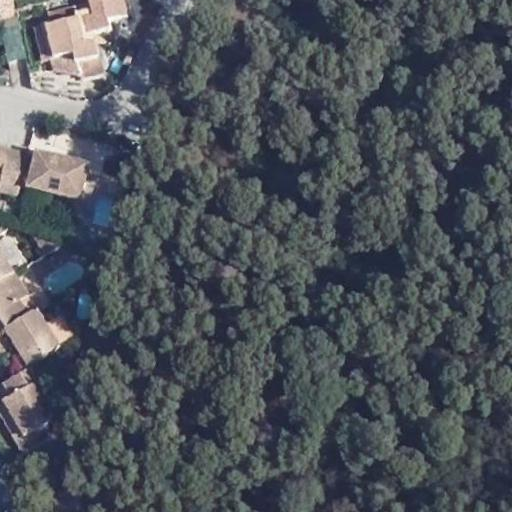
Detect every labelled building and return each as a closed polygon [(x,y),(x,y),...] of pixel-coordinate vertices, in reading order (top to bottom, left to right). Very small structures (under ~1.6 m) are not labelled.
[(0,0),(0,9),(1,9),(3,19),(20,15),(15,0),(0,0)] [(91,0),(95,17),(86,19),(90,36),(112,31),(110,22),(129,18),(124,0),(91,0)] [(76,65),(100,59),(96,42),(87,44),(82,19),(44,27),(52,63),(53,71),(78,74),(76,65)] [(52,63),(44,27),(35,29),(43,65),(52,63)] [(104,75),(100,59),(76,65),(78,74),(79,81),(104,75)] [(87,144),(73,142),(70,154),(84,157),(87,144)] [(0,191),(19,196),(21,188),(28,156),(29,154),(0,147),(0,191)] [(37,158),(30,190),(85,202),(93,165),(38,153),(37,158)] [(28,156),(21,188),(30,190),(37,158),(28,156)] [(63,243),(33,234),(45,254),(63,243)] [(63,243),(45,254),(46,255),(63,245),(63,243)] [(0,251),(0,282),(14,274),(0,251)] [(0,284),(15,275),(14,274),(0,282),(0,284)] [(15,275),(0,284),(0,335),(30,316),(21,304),(29,298),(15,275)] [(21,304),(30,316),(38,311),(29,298),(21,304)] [(30,317),(0,335),(0,356),(11,350),(17,347),(30,367),(38,362),(61,348),(38,311),(38,312),(30,317)] [(30,316),(0,335),(30,317),(30,316)] [(11,350),(24,371),(30,367),(17,347),(11,350)] [(38,362),(30,367),(31,369),(5,385),(13,399),(7,403),(6,403),(26,437),(17,442),(23,453),(50,437),(47,424),(48,424),(53,409),(49,401),(53,399),(43,382),(47,380),(38,362)] [(13,399),(5,385),(0,387),(0,390),(7,403),(13,399)] [(0,406),(0,413),(17,442),(26,437),(6,403),(0,406)]
